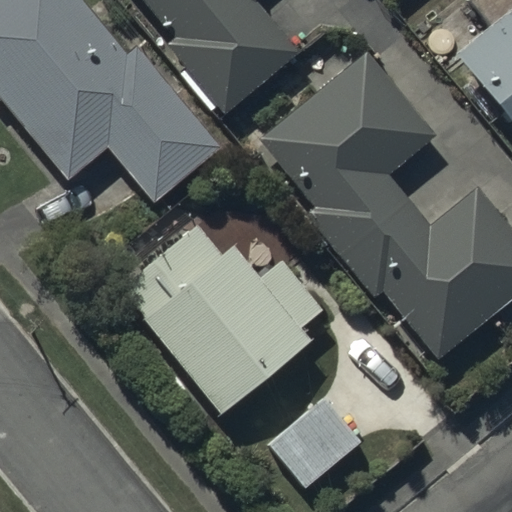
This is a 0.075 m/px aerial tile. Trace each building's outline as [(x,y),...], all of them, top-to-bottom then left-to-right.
[(80,0),(0,0),(0,100),(65,179),(105,146),(152,202),(217,148),(132,46),(125,53),(80,0)] [(138,0),(169,37),(161,43),(220,116),(297,53),(253,0),(138,0)] [(511,0),(466,0),(487,26),(452,54),(511,128),(511,0)] [(363,54),(256,138),(310,207),(301,214),(368,299),(379,291),(433,358),(511,296),(511,232),(477,187),(426,227),(382,173),(428,136),(363,54)] [(256,279),(228,246),(210,261),(186,231),(118,287),(142,316),(139,318),(218,414),(308,341),(296,327),(319,308),(279,260),(256,279)] [(322,400),(266,444),(314,504),(334,487),(321,471),(356,443),(322,400)]
